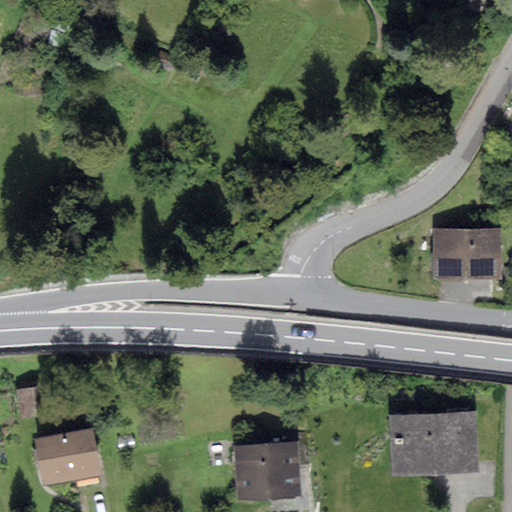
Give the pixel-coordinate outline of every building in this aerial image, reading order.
[(500,228),(432,229),(433,280),(501,279),(500,228)] [(60,383),(16,390),(21,418),(65,411),(60,383)] [(483,414),(396,418),(398,479),(486,475),(483,414)] [(92,429),(35,439),(44,485),(101,474),(92,429)] [(295,443),(297,465),(309,464),(306,432),(294,433),(295,443)] [(295,443),(233,447),(236,500),(299,496),(297,465),(295,443)]
